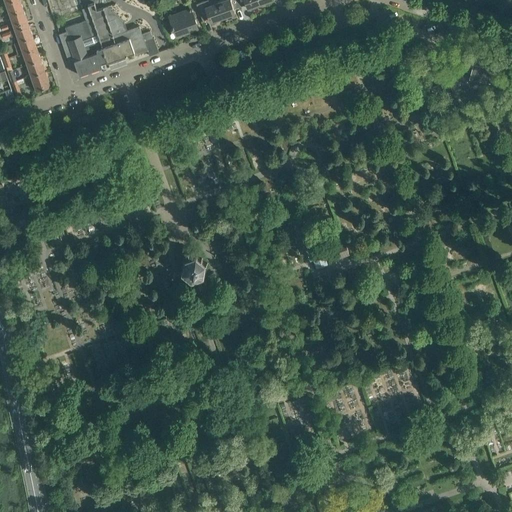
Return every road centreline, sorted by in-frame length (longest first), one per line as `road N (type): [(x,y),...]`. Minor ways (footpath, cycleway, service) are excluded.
road 1 (residential): [(123,79),(337,0)]
road 2 (secondary): [(40,511),(0,327)]
